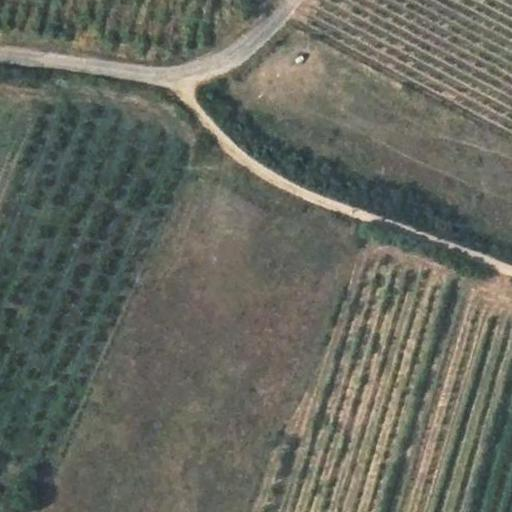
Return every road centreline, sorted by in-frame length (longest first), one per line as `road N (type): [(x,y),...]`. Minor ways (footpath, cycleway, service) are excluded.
road 1 (track): [(511,277),(302,198),(247,169),(174,85)]
road 2 (residential): [(0,59),(174,85),(224,67),(258,42),(291,0)]
